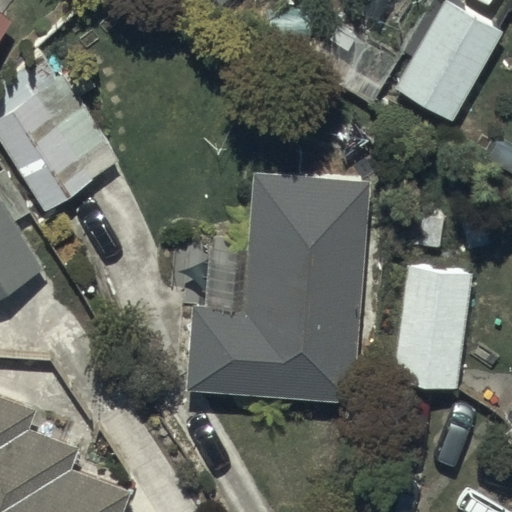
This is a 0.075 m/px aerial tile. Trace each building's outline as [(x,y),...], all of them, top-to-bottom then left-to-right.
[(1,0),(0,0),(0,15),(8,5),(1,0)] [(467,0),(433,0),(394,71),(452,102),(498,16),(467,0)] [(0,98),(0,129),(43,196),(116,147),(58,60),(0,98)] [(192,290),(183,370),(351,381),(365,163),(250,155),(241,293),(192,290)] [(0,184),(0,281),(44,254),(0,184)] [(391,362),(454,370),(468,257),(406,249),(391,362)] [(30,392),(0,380),(0,511),(113,511),(128,472),(66,449),(74,429),(23,410),(30,392)] [(511,408),(501,417),(511,429),(511,408)]
